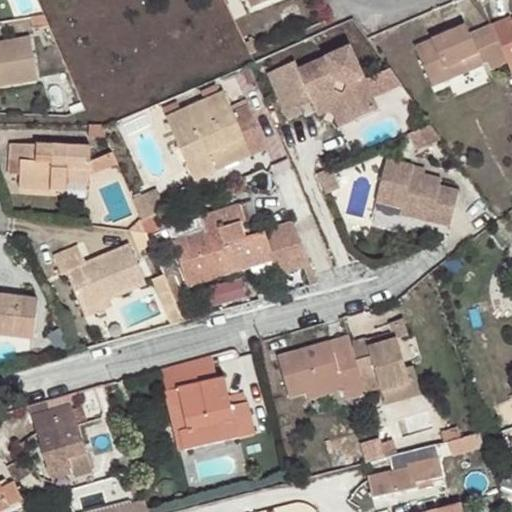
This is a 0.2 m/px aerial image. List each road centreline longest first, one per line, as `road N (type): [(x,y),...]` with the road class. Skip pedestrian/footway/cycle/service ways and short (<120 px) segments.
road 1 (residential): [(0,388),(432,254)]
road 2 (residential): [(226,511),(333,484),(341,511)]
road 3 (unknown): [(327,292),(281,164)]
